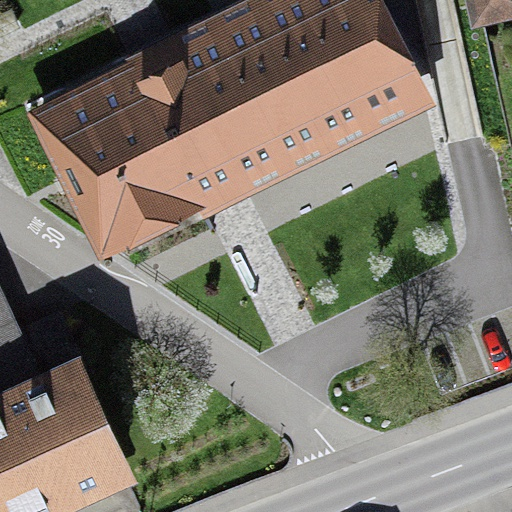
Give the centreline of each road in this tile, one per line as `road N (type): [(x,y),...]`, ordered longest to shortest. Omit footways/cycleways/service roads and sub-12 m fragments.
road 1 (residential): [(0,215),(307,423),(372,498)]
road 2 (primary): [(511,446),(372,498)]
